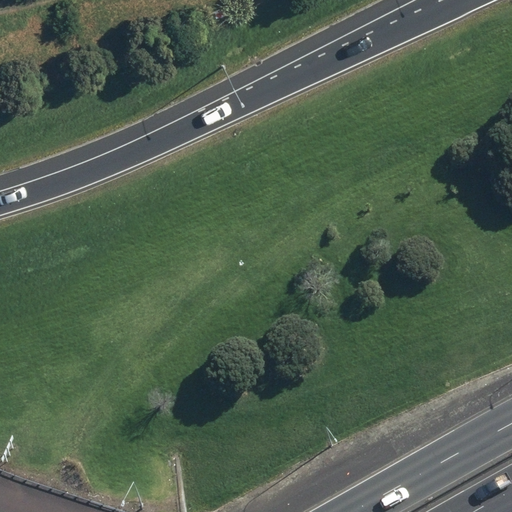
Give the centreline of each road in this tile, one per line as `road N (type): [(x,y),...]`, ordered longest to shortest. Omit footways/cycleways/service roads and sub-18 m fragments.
road 1 (motorway): [(0,200),(226,111),(445,0)]
road 2 (primary): [(356,511),(511,425)]
